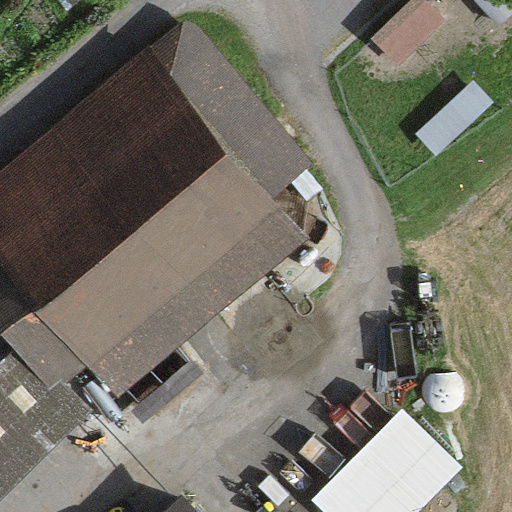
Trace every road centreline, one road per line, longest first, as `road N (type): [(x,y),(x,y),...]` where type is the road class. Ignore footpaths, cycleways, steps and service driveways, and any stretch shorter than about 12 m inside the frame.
road 1 (track): [(241,0),(293,64),(342,157),(345,234),(326,293),(55,511)]
road 2 (unclassified): [(146,0),(0,101)]
